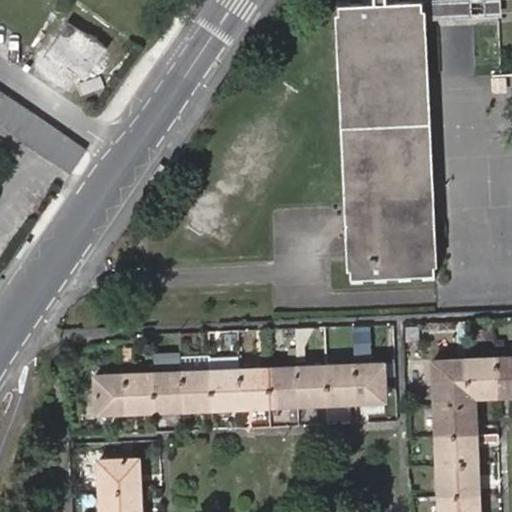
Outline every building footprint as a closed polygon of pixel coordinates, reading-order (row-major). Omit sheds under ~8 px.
[(422,21),(422,2),(421,0),(407,0),(408,3),(397,4),(397,0),(385,0),(385,3),(372,4),(372,0),(361,0),(361,5),(350,5),(349,0),(336,0),(351,286),(363,285),(363,278),(373,278),(373,285),(385,284),(384,277),(398,276),(398,283),(410,283),(410,276),(421,275),(422,282),(434,281),(422,21)] [(500,0),(469,0),(422,2),(422,21),(497,18),(502,17),(500,0)] [(64,66),(74,73),(86,80),(107,48),(68,22),(40,62),(58,75),(64,66)] [(68,81),(74,73),(64,66),(58,75),(68,81)] [(0,126),(71,175),(87,150),(0,91),(0,126)] [(511,354),(431,358),(438,511),(478,511),(475,405),(472,406),(471,397),(511,394),(511,354)] [(210,358),(211,369),(243,367),(243,357),(210,358)] [(243,367),(211,369),(210,368),(92,374),(94,415),(386,402),(385,360),(243,367)] [(107,450),(107,459),(132,458),(131,449),(107,450)] [(132,458),(107,459),(97,459),(98,511),(141,511),(139,458),(132,458)]
